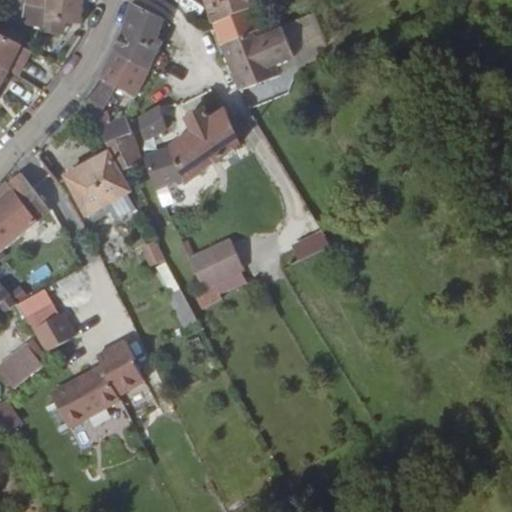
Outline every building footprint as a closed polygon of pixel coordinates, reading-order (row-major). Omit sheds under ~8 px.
[(65,24),(82,25),(82,0),(23,0),(23,9),(46,10),(46,23),(61,24),(65,24)] [(203,0),(213,26),(245,10),(241,0),(203,0)] [(126,27),(122,36),(113,53),(150,73),(163,43),(155,40),(164,22),(132,7),(129,18),(126,27)] [(61,36),(61,24),(46,23),(46,10),(23,9),(22,29),(43,30),(42,28),(46,27),(46,35),(61,36)] [(245,10),(213,26),(222,46),(255,29),(254,27),(252,21),(258,18),(254,10),(247,13),(245,10)] [(275,66),(279,76),(327,56),(322,46),(310,16),(279,29),(294,58),(275,66)] [(254,27),(255,29),(222,46),(279,29),(273,18),(254,27)] [(279,29),(222,46),(243,90),(279,76),(275,66),(294,58),(279,29)] [(17,42),(0,36),(0,48),(14,54),(17,42)] [(0,78),(0,79),(4,72),(14,54),(0,48),(0,78)] [(99,122),(115,88),(137,99),(150,73),(113,53),(101,75),(86,99),(91,108),(99,122)] [(4,72),(12,77),(24,57),(18,55),(14,54),(4,72)] [(0,79),(9,84),(12,77),(4,72),(0,79)] [(147,139),(165,131),(160,108),(140,119),(147,139)] [(204,169),(239,145),(230,126),(223,112),(209,120),(204,110),(184,121),(191,134),(166,150),(143,157),(156,191),(163,189),(164,191),(178,187),(186,185),(205,172),(204,169)] [(127,121),(103,130),(109,147),(134,136),(127,121)] [(140,167),(135,153),(140,151),(134,136),(109,147),(111,151),(128,191),(137,187),(130,171),(140,167)] [(87,221),(130,195),(128,191),(111,151),(64,179),(87,221)] [(18,176),(7,185),(14,196),(34,225),(47,215),(45,215),(21,180),(18,176)] [(0,191),(0,202),(3,206),(14,196),(7,185),(0,191)] [(3,206),(0,208),(0,255),(1,255),(34,225),(14,196),(3,206)] [(296,251),(301,263),(334,249),(326,237),(296,251)] [(102,262),(121,253),(114,239),(95,248),(102,262)] [(163,272),(169,269),(156,244),(144,250),(153,267),(159,264),(163,272)] [(199,290),(241,276),(231,245),(188,260),(199,290)] [(233,293),(246,288),(241,276),(212,286),(220,299),(233,293)] [(46,287),(18,303),(47,352),(74,336),(46,287)] [(219,303),(211,290),(194,299),(202,313),(219,303)] [(9,305),(0,295),(0,314),(9,305)] [(103,369),(52,391),(67,427),(119,404),(115,394),(143,382),(125,340),(96,353),(103,369)] [(26,342),(0,361),(0,374),(12,390),(44,365),(26,342)] [(5,399),(0,402),(0,426),(5,433),(22,418),(5,399)]
